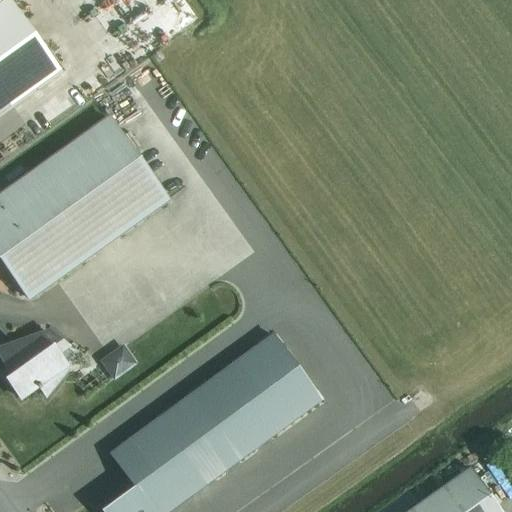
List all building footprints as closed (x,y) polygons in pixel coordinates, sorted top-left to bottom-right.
[(0,0),(0,115),(61,73),(8,0),(0,0)] [(166,202),(107,119),(0,195),(0,262),(28,301),(166,202)] [(10,379),(6,381),(20,401),(37,389),(38,391),(39,390),(45,398),(67,371),(57,356),(67,349),(52,338),(42,345),(36,337),(0,350),(0,356),(14,376),(9,379),(10,379)] [(101,511),(169,511),(320,402),(272,337),(109,456),(133,488),(101,511)] [(96,360),(109,380),(135,363),(122,343),(96,360)] [(497,490),(509,482),(497,465),(485,473),(497,490)] [(422,503),(409,511),(499,511),(470,470),(422,503)]
